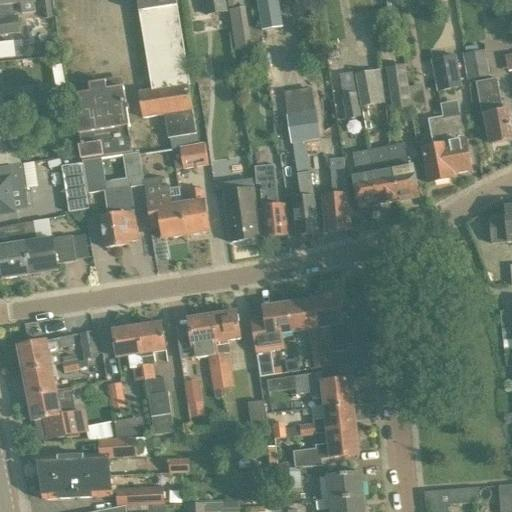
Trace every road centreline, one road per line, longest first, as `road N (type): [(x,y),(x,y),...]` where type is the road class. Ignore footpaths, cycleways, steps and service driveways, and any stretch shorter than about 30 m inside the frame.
road 1 (residential): [(0,315),(273,272),(377,246)]
road 2 (residential): [(407,511),(377,246)]
road 3 (residential): [(377,246),(511,185)]
